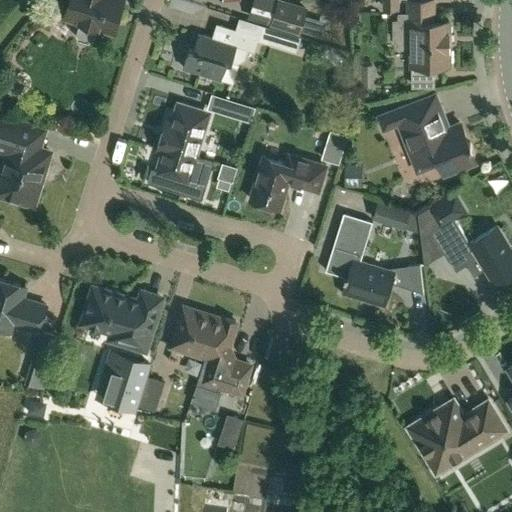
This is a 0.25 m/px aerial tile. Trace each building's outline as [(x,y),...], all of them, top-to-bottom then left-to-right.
[(79,21),(75,33),(78,39),(87,42),(93,39),(97,27),(112,32),(121,0),(68,0),(64,17),(79,21)] [(278,0),(271,23),(298,31),(305,8),(278,0)] [(396,0),(384,0),(385,8),(397,8),(396,0)] [(432,0),(408,0),(408,13),(399,13),(399,21),(394,21),(394,39),(399,39),(399,47),(411,47),(411,65),(412,65),(413,85),(432,85),(432,65),(448,65),(448,21),(433,21),(432,0)] [(270,27),(265,42),(295,51),(300,36),(270,27)] [(244,59),(247,49),(254,52),(259,36),(235,29),(231,43),(198,33),(193,48),(189,47),(182,67),(221,79),(226,60),(236,63),(244,59)] [(438,162),(443,174),(475,162),(469,147),(471,146),(470,142),(468,143),(459,122),(448,126),(435,93),(378,115),(383,128),(398,122),(415,165),(417,171),(438,162)] [(212,94),(208,107),(250,120),(254,107),(212,94)] [(157,147),(165,149),(159,169),(151,166),(146,181),(164,186),(180,191),(201,198),(213,160),(193,154),(206,113),(179,105),(174,121),(166,119),(157,147)] [(0,150),(6,152),(0,170),(0,194),(33,204),(49,151),(38,148),(44,128),(0,114),(0,150)] [(331,131),(328,139),(344,144),(346,135),(331,131)] [(318,190),(326,165),(292,154),(290,163),(263,155),(250,199),(279,208),(287,181),(318,190)] [(236,167),(222,163),(218,176),(232,181),(236,167)] [(373,217),(404,227),(409,212),(378,202),(373,217)] [(431,230),(438,226),(428,209),(418,215),(420,237),(431,230)] [(469,242),(467,238),(454,217),(438,226),(431,230),(444,252),(455,245),(471,271),(474,269),(482,270),(485,269),(493,283),(511,271),(511,250),(497,225),(469,242)] [(342,281),(344,281),(341,293),(384,306),(395,271),(353,258),(362,229),(340,222),(324,272),(343,277),(342,281)] [(409,288),(423,287),(420,263),(406,265),(409,288)] [(0,326),(11,330),(14,322),(38,330),(46,305),(22,297),(25,286),(0,277),(0,326)] [(93,286),(82,321),(108,330),(106,336),(145,348),(160,297),(142,291),(139,301),(93,286)] [(219,385),(240,392),(248,365),(233,360),(225,340),(229,339),(235,321),(225,317),(224,320),(184,307),(172,345),(205,355),(196,384),(191,400),(212,407),(218,390),(219,385)] [(48,366),(58,336),(42,331),(33,361),(48,366)] [(149,362),(118,353),(103,399),(134,408),(149,362)] [(139,405),(155,410),(164,381),(148,376),(139,405)] [(477,450),(475,447),(505,429),(487,401),(465,414),(454,396),(406,425),(417,442),(437,474),(477,450)] [(30,399),(28,411),(41,414),(43,401),(30,399)] [(241,419),(226,415),(218,444),(233,448),(241,419)]
